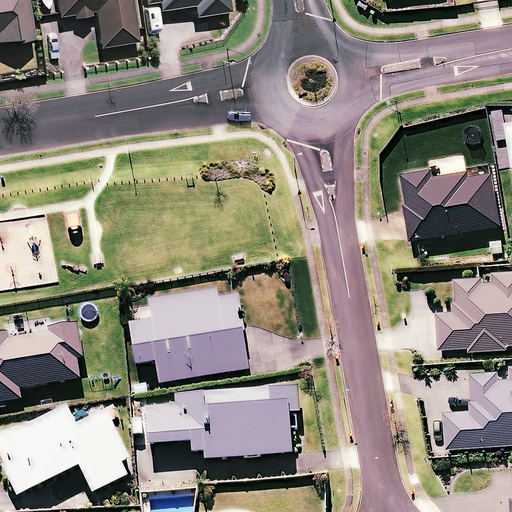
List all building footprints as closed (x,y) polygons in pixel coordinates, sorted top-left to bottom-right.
[(136,41),(129,0),(54,0),(58,20),(94,14),(99,47),(136,41)] [(144,0),(145,3),(158,1),(159,9),(192,5),(194,16),(228,11),(226,0),(144,0)] [(469,179),(468,174),(433,179),(432,173),(403,177),(412,242),(502,229),(495,176),(469,179)] [(81,211),(65,213),(68,234),(83,233),(81,211)] [(511,273),(494,274),(494,280),(456,282),(457,314),(439,315),(440,354),(508,351),(508,347),(511,346),(511,273)] [(511,380),(502,381),(502,375),(473,376),(475,412),(446,414),(448,451),(511,446),(511,368),(511,371),(511,380)] [(302,432),(298,389),(179,399),(180,409),(147,412),(150,448),(192,444),(193,455),(204,454),(205,462),(293,455),(291,433),(302,432)]
